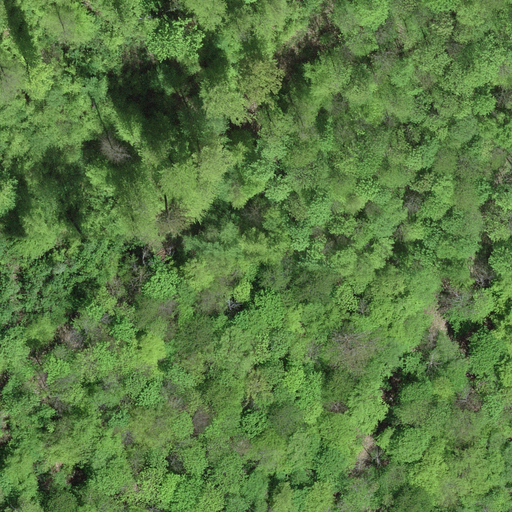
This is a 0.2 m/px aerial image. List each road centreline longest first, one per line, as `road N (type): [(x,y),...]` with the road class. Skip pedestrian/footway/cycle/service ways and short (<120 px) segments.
road 1 (track): [(495,0),(376,103),(234,190),(0,290)]
road 2 (track): [(321,0),(228,112),(160,223),(65,332),(0,376)]
road 3 (track): [(511,106),(430,297),(319,511)]
